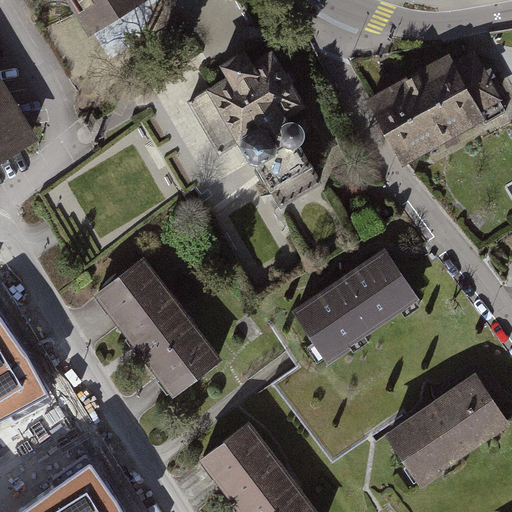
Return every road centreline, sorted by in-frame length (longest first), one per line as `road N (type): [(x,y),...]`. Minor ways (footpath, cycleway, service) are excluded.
road 1 (residential): [(338,0),(333,47),(345,84),(396,177),(511,334)]
road 2 (residential): [(0,220),(181,511)]
road 3 (residential): [(0,5),(63,108),(66,156),(10,198),(0,220)]
road 4 (residential): [(338,0),(406,24),(511,13)]
